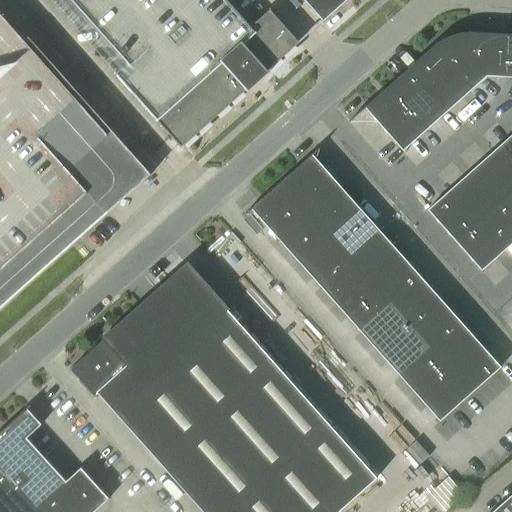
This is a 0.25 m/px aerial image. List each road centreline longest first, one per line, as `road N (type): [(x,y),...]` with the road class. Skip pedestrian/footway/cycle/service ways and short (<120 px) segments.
road 1 (unclassified): [(439,0),(412,13),(0,384)]
road 2 (unknown): [(194,209),(397,442),(444,456),(511,413)]
road 3 (unknown): [(23,363),(110,484),(109,509)]
road 4 (unknown): [(381,198),(473,117),(490,108),(511,112)]
road 5 (unknown): [(476,310),(381,198)]
